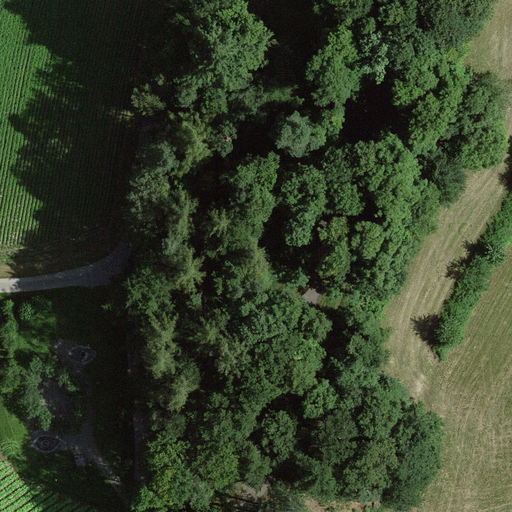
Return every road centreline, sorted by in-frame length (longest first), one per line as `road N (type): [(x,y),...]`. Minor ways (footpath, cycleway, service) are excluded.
road 1 (residential): [(182,0),(130,267),(144,511)]
road 2 (track): [(130,267),(0,285)]
